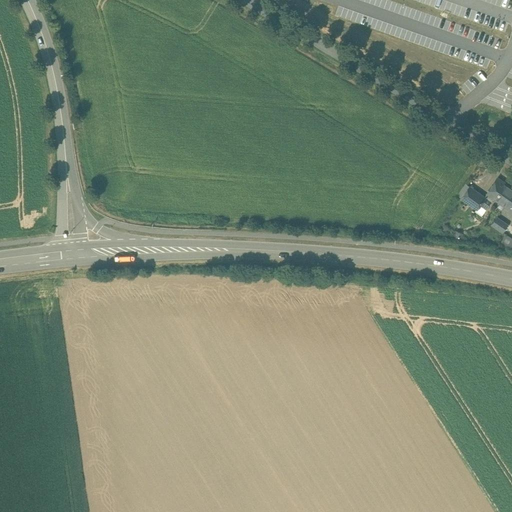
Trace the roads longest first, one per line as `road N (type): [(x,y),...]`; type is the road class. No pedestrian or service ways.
road 1 (primary): [(511,278),(347,255),(171,249)]
road 2 (residential): [(245,0),(493,148)]
road 3 (unclassified): [(70,204),(63,105),(30,0)]
